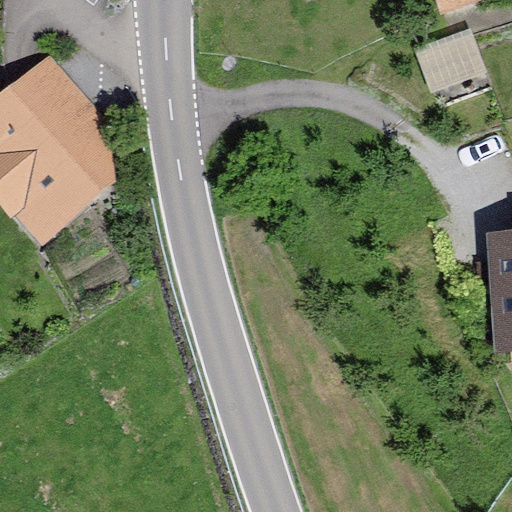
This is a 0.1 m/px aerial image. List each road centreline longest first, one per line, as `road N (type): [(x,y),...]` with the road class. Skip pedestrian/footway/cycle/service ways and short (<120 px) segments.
road 1 (tertiary): [(272,511),(189,276),(146,0)]
road 2 (unknown): [(160,114),(292,97),(339,101)]
